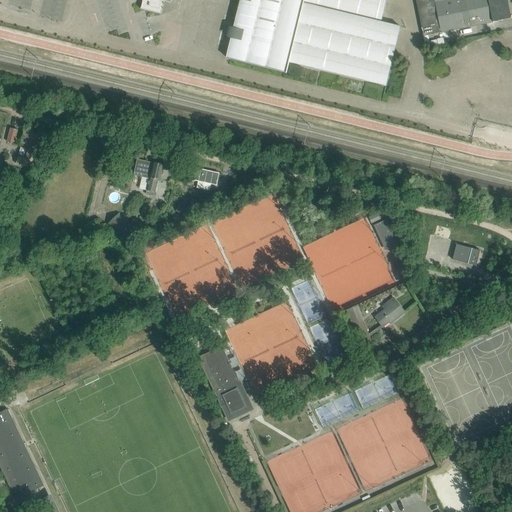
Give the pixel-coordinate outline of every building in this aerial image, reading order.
[(142,0),(140,9),(161,14),(162,13),(164,3),(164,0),(240,0),(227,58),(247,62),(266,67),(286,72),(288,62),(386,86),(388,76),(400,28),(381,23),(386,0),(142,0)] [(416,0),(423,36),(500,21),(501,21),(511,19),(507,0),(501,0),(489,3),(488,0),(416,0)] [(7,142),(14,144),(17,130),(10,128),(7,142)] [(48,137),(24,131),(21,145),(28,147),(25,159),(17,157),(15,165),(30,169),(35,149),(44,151),(48,137)] [(149,176),(145,194),(151,195),(154,195),(157,180),(160,181),(161,175),(163,165),(137,159),(133,175),(141,177),(142,174),(149,176)] [(195,168),(192,180),(217,185),(219,173),(195,168)] [(181,207),(176,211),(180,216),(185,211),(181,207)] [(383,211),(374,215),(377,221),(386,217),(383,211)] [(112,221),(106,226),(121,242),(128,237),(136,230),(129,223),(125,227),(116,218),(112,221)] [(386,240),(390,249),(399,244),(387,219),(373,226),(379,238),(386,240)] [(468,264),(476,266),(480,251),(472,249),(472,248),(471,248),(456,245),(452,260),(467,264),(468,264)] [(138,260),(140,266),(152,261),(149,255),(138,260)] [(377,319),(383,327),(391,320),(393,322),(405,313),(398,305),(395,301),(393,298),(382,306),(385,310),(375,317),(377,319)] [(347,310),(356,334),(363,331),(359,320),(363,319),(357,305),(347,310)] [(198,327),(191,331),(194,337),(202,334),(198,327)] [(205,341),(201,343),(200,344),(200,348),(203,351),(208,348),(208,344),(205,341)] [(246,407),(237,388),(240,387),(228,361),(229,361),(225,352),(222,346),(211,352),(209,349),(203,352),(204,355),(198,358),(221,406),(226,404),(231,414),(246,407)] [(0,412),(0,466),(15,499),(44,486),(8,409),(0,412)] [(45,497),(52,511),(67,511),(58,491),(45,497)]
